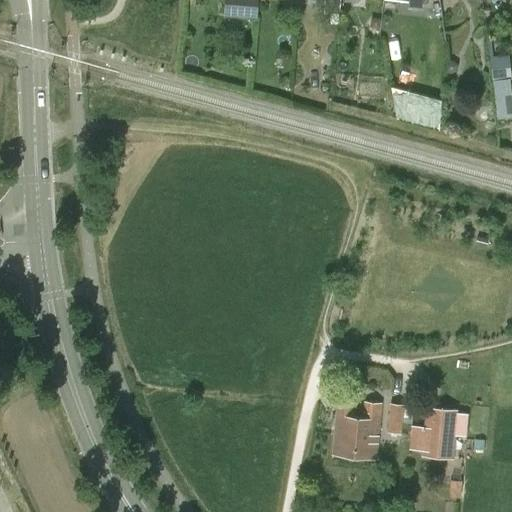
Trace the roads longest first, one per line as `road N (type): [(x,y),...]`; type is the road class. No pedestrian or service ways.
road 1 (secondary): [(132,511),(89,436),(42,255)]
road 2 (secondary): [(38,219),(27,7)]
